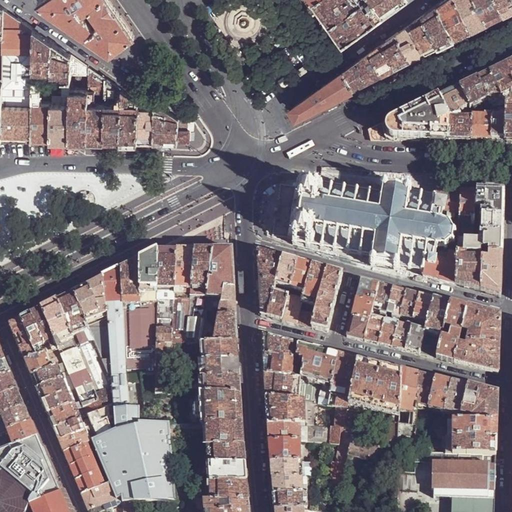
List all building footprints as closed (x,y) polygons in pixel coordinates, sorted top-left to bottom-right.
[(121,44),(135,33),(111,0),(39,0),(111,50),(121,44)] [(318,0),(317,1),(333,23),(347,43),(387,14),(377,0),(318,0)] [(407,0),(377,0),(387,14),(399,6),(407,0)] [(477,29),(462,0),(444,0),(442,2),(460,37),(468,34),(477,29)] [(462,0),(477,29),(485,25),(493,21),(482,0),(462,0)] [(482,0),(493,21),(499,18),(509,13),(501,0),(482,0)] [(511,0),(501,0),(509,13),(511,11),(511,0)] [(451,42),(460,37),(442,2),(436,6),(427,12),(444,45),(451,42)] [(20,18),(4,7),(3,36),(3,42),(3,48),(33,48),(34,27),(20,18)] [(420,18),(414,22),(429,53),(436,49),(444,45),(427,12),(420,18)] [(407,27),(400,32),(414,60),(421,57),(429,53),(414,22),(407,27)] [(42,33),(34,27),(33,48),(33,67),(52,69),(53,41),(42,33)] [(403,65),(414,60),(400,32),(393,36),(386,41),(399,67),(403,65)] [(71,76),(71,73),(72,53),(61,46),(53,41),(52,69),(61,70),(61,76),(71,76)] [(399,67),(386,41),(381,45),(373,50),(385,74),(392,71),(399,67)] [(33,48),(3,48),(3,79),(2,102),(32,103),(33,77),(33,67),(33,48)] [(385,74),(373,50),(367,54),(361,59),(371,81),(376,79),(385,74)] [(81,60),(72,53),(71,73),(89,73),(90,66),(81,60)] [(371,81),(361,59),(359,60),(354,64),(347,69),(357,88),(362,85),(371,81)] [(511,59),(509,62),(503,65),(511,82),(511,59)] [(300,74),(308,69),(305,65),(298,70),(300,74)] [(494,69),(489,72),(501,97),(511,91),(511,82),(503,65),(494,69)] [(88,102),(94,102),(94,91),(106,91),(106,77),(98,71),(96,70),(90,66),(89,73),(89,88),(88,102)] [(33,67),(33,77),(41,78),(45,78),(46,72),(52,73),(52,69),(33,67)] [(324,85),(289,109),(295,119),(330,101),(357,88),(347,69),(324,85)] [(481,76),(476,78),(487,101),(489,103),(501,97),(489,72),(481,76)] [(89,73),(71,73),(71,76),(71,82),(70,88),(89,88),(89,73)] [(289,75),(279,82),(282,85),(286,86),(291,82),(292,78),(289,75)] [(61,76),(52,76),(51,100),(62,100),(62,81),(71,82),(71,76),(61,76)] [(45,137),(51,137),(51,100),(40,100),(41,78),(33,77),(32,103),(32,137),(45,137)] [(115,82),(106,77),(106,91),(105,95),(117,95),(122,96),(122,87),(115,82)] [(466,83),(458,87),(468,107),(470,110),(487,101),(476,78),(466,83)] [(60,138),(70,138),(70,88),(71,82),(62,81),(62,100),(51,100),(51,137),(60,138)] [(130,140),(137,140),(138,99),(132,95),(122,87),(122,96),(120,139),(130,140)] [(448,93),(438,97),(449,118),(460,116),(458,112),(462,110),(468,107),(458,87),(448,93)] [(77,138),(87,138),(88,102),(89,88),(70,88),(70,138),(77,138)] [(511,91),(501,97),(505,106),(511,104),(511,91)] [(148,98),(139,92),(138,99),(137,140),(145,140),(153,140),(154,102),(148,98)] [(110,139),(120,139),(122,96),(117,95),(117,102),(105,102),(104,139),(110,139)] [(418,108),(395,120),(394,119),(392,119),(387,122),(384,124),(384,126),(383,129),(383,132),(383,134),(384,137),(387,139),(389,141),(392,142),(393,142),(398,142),(399,141),(399,140),(420,141),(448,142),(449,118),(438,97),(418,108)] [(501,97),(489,103),(492,109),(495,109),(505,106),(501,97)] [(487,101),(470,110),(471,113),(472,114),(491,109),(492,109),(489,103),(487,101)] [(32,103),(2,102),(1,136),(10,136),(32,137),(32,103)] [(104,139),(105,102),(94,102),(88,102),(87,138),(94,139),(104,139)] [(164,141),(177,141),(178,116),(168,110),(154,102),(153,140),(164,141)] [(468,107),(462,110),(464,115),(472,114),(471,113),(470,110),(468,107)] [(178,116),(177,141),(184,141),(190,141),(190,129),(190,123),(188,122),(178,116)] [(449,118),(448,142),(463,143),(471,143),(471,121),(468,121),(460,121),(460,116),(449,118)] [(499,144),(504,145),(504,118),(502,118),(495,117),(491,117),(491,119),(491,144),(499,144)] [(471,121),(471,143),(480,144),(491,144),(491,119),(487,119),(471,119),(471,121)] [(384,141),(387,139),(384,137),(383,134),(383,132),(383,129),(384,126),(380,126),(370,131),(372,141),(384,141)] [(289,234),(288,238),(288,239),(293,239),(292,240),(293,240),(293,245),(297,246),(297,245),(301,246),(310,248),(310,247),(320,248),(320,249),(324,250),(324,249),(333,251),(339,252),(346,252),(346,253),(350,254),(350,253),(359,255),(363,256),(363,255),(372,257),(373,258),(372,260),(371,260),(371,261),(370,261),(369,264),(371,264),(371,265),(372,265),(371,266),(375,267),(375,266),(379,267),(380,266),(380,265),(389,266),(389,267),(391,269),(394,269),(394,270),(397,271),(397,270),(398,270),(398,269),(400,269),(400,268),(408,269),(408,270),(411,270),(421,271),(421,272),(423,272),(435,274),(437,263),(437,262),(435,262),(436,254),(437,254),(438,252),(445,250),(446,251),(448,250),(447,248),(451,243),(454,244),(455,242),(452,241),(453,234),(456,233),(455,231),(453,231),(450,225),(452,224),(450,222),(449,223),(443,219),(443,217),(442,217),(444,209),(445,209),(447,198),(435,196),(433,196),(432,197),(423,195),(420,194),(420,195),(412,193),(412,192),(411,192),(411,191),(410,190),(406,189),(406,190),(402,189),(400,191),(400,193),(392,191),(393,190),(391,187),(388,187),(387,187),(387,186),(384,185),(384,186),(383,186),(383,187),(381,187),(381,190),(382,190),(382,191),(383,191),(382,194),(381,195),(372,193),(369,192),(369,193),(360,191),(356,190),(356,191),(349,190),(349,189),(343,188),(343,189),(334,187),(330,186),(330,187),(320,185),(320,184),(311,183),(307,183),(307,182),(303,182),(302,186),(301,186),(301,187),(296,186),(296,191),(297,191),(296,195),(295,198),(294,198),(293,203),(294,203),(293,212),(291,221),(290,226),(291,226),(290,231),(289,234)] [(447,192),(436,192),(435,196),(447,198),(445,209),(449,210),(448,216),(455,217),(455,214),(459,214),(461,193),(447,192)] [(459,214),(459,219),(471,220),(474,220),(476,193),(466,193),(461,193),(459,214)] [(463,241),(463,255),(465,255),(481,255),(481,249),(488,250),(488,255),(502,256),(503,196),(501,194),(487,193),(476,193),(474,220),(481,220),(481,238),(483,238),(483,241),(471,241),(463,241)] [(448,216),(449,210),(445,209),(444,209),(442,217),(443,217),(443,219),(449,223),(450,222),(452,224),(450,225),(453,231),(455,231),(456,233),(453,234),(452,241),(455,242),(454,244),(451,243),(447,248),(448,250),(446,251),(445,250),(438,252),(437,254),(436,254),(435,262),(437,262),(437,263),(438,263),(440,255),(457,257),(458,255),(458,237),(459,232),(459,219),(459,214),(455,214),(455,217),(448,216)] [(458,237),(458,255),(463,255),(463,241),(471,241),(472,238),(458,237)] [(141,291),(159,289),(158,251),(146,256),(140,260),(141,291)] [(158,251),(159,289),(175,289),(177,251),(158,251)] [(195,251),(177,251),(175,289),(192,289),(195,251)] [(205,251),(195,251),(192,289),(192,290),(208,290),(214,251),(205,251)] [(231,251),(214,251),(208,290),(208,298),(224,298),(226,290),(235,290),(234,274),(233,251),(231,251)] [(258,267),(259,281),(276,286),(283,259),(273,256),(258,252),(258,253),(258,267)] [(456,286),(457,257),(440,255),(438,263),(437,263),(435,274),(423,272),(422,276),(432,279),(432,280),(449,284),(454,285),(456,286)] [(457,257),(456,286),(469,289),(481,292),(481,261),(473,261),(465,261),(465,255),(463,255),(458,255),(457,257)] [(501,298),(502,256),(488,255),(488,261),(481,261),(481,292),(492,295),(497,298),(501,298)] [(283,259),(276,286),(290,289),(298,263),(296,262),(283,259)] [(121,269),(123,303),(141,304),(141,303),(141,291),(140,260),(129,265),(121,269)] [(304,264),(298,263),(290,289),(305,294),(312,267),(304,264)] [(320,269),(312,267),(305,294),(303,300),(302,303),(317,307),(327,270),(320,269)] [(110,275),(103,278),(106,311),(109,310),(109,311),(123,303),(121,269),(110,275)] [(315,316),(312,328),(328,332),(334,308),(342,275),(336,273),(327,270),(317,307),(315,316)] [(73,293),(86,322),(106,312),(106,311),(103,278),(99,280),(82,289),(73,293)] [(357,299),(374,304),(379,284),(369,281),(362,279),(357,299)] [(260,300),(261,316),(267,318),(274,292),(276,286),(259,281),(260,300)] [(386,286),(379,284),(374,304),(373,308),(384,311),(383,315),(386,316),(387,312),(394,288),(386,286)] [(399,290),(394,288),(387,312),(401,316),(407,292),(399,290)] [(141,303),(158,302),(159,289),(141,291),(141,303)] [(158,302),(158,345),(167,345),(172,345),(175,299),(175,289),(159,289),(158,302)] [(192,289),(175,289),(175,299),(191,299),(192,290),(192,289)] [(208,290),(192,290),(191,299),(188,337),(202,340),(207,304),(208,298),(208,290)] [(235,300),(235,290),(226,290),(224,298),(222,310),(221,318),(236,317),(235,300)] [(276,320),(282,321),(289,296),(274,292),(267,318),(276,320)] [(407,292),(401,316),(414,319),(420,295),(414,294),(407,292)] [(73,337),(89,330),(88,326),(86,322),(73,293),(67,297),(57,301),(73,337)] [(426,297),(420,295),(414,319),(428,323),(434,299),(426,297)] [(288,322),(296,325),(300,311),(302,303),(303,300),(289,296),(282,321),(288,322)] [(224,298),(208,298),(207,304),(214,304),(214,310),(222,310),(224,298)] [(191,299),(175,299),(172,345),(175,345),(183,345),(187,345),(188,337),(191,299)] [(354,309),(352,317),(369,323),(371,316),(372,312),(373,308),(374,304),(357,299),(354,309)] [(443,302),(434,299),(428,323),(427,327),(426,331),(426,332),(443,337),(445,327),(451,304),(443,302)] [(71,376),(76,389),(81,401),(84,408),(101,402),(98,394),(96,391),(78,349),(73,337),(57,301),(52,304),(42,309),(65,363),(71,376)] [(123,303),(126,370),(150,369),(157,369),(158,345),(158,302),(141,303),(141,304),(123,303)] [(126,370),(123,303),(109,311),(109,315),(112,373),(113,387),(114,397),(115,406),(116,420),(117,432),(93,442),(110,484),(117,500),(122,498),(123,503),(136,503),(144,503),(175,502),(175,497),(174,490),(174,484),(172,466),(171,448),(170,430),(170,425),(147,425),(140,425),(139,410),(133,410),(129,410),(128,398),(126,370)] [(451,304),(445,327),(452,329),(450,334),(461,337),(461,336),(463,328),(468,308),(458,306),(451,304)] [(468,308),(463,328),(471,330),(469,338),(500,346),(500,317),(484,313),(468,308)] [(57,367),(65,363),(42,309),(38,311),(31,315),(47,353),(54,368),(57,367)] [(86,322),(88,326),(109,315),(109,311),(109,310),(106,311),(106,312),(86,322)] [(303,326),(312,328),(315,316),(300,311),(296,325),(303,326)] [(28,316),(21,320),(37,357),(47,353),(31,315),(28,316)] [(109,315),(88,326),(89,330),(109,374),(112,373),(109,315)] [(382,317),(383,319),(371,316),(369,323),(365,341),(374,343),(379,345),(385,320),(386,316),(383,315),(382,317)] [(236,317),(221,318),(216,345),(238,344),(237,330),(236,317)] [(358,340),(365,341),(369,323),(352,317),(347,337),(358,340)] [(25,362),(37,357),(21,320),(16,322),(10,325),(16,340),(25,362)] [(386,346),(392,348),(399,324),(385,320),(379,345),(386,346)] [(400,350),(406,351),(412,327),(399,324),(392,348),(400,350)] [(412,327),(406,351),(414,353),(420,355),(423,342),(426,332),(426,331),(416,328),(412,327)] [(98,394),(113,387),(112,373),(109,374),(89,330),(73,337),(78,349),(96,391),(98,394)] [(449,362),(454,363),(460,341),(461,337),(450,334),(449,340),(442,339),(440,347),(437,359),(449,362)] [(187,345),(187,346),(201,345),(202,362),(239,362),(238,352),(238,344),(216,345),(201,345),(202,340),(188,337),(187,345)] [(263,349),(264,356),(297,360),(297,359),(299,345),(263,337),(263,349)] [(499,361),(500,346),(469,338),(468,343),(460,341),(454,363),(467,366),(499,374),(499,361)] [(423,342),(420,355),(427,356),(437,359),(440,347),(423,342)] [(166,395),(167,345),(158,345),(157,369),(157,375),(157,378),(157,395),(166,395)] [(183,345),(175,345),(175,362),(185,362),(183,345)] [(324,385),(324,387),(323,389),(322,389),(321,392),(331,394),(338,355),(318,350),(299,345),(297,359),(301,360),(300,361),(304,362),(303,369),(301,380),(301,381),(308,382),(309,384),(314,385),(316,384),(324,385)] [(0,380),(11,376),(0,349),(0,380)] [(37,357),(25,362),(32,377),(54,368),(47,353),(37,357)] [(328,407),(337,408),(349,410),(350,405),(359,360),(348,358),(338,355),(331,394),(329,400),(328,407)] [(264,367),(265,375),(295,379),(297,368),(298,361),(300,361),(301,360),(297,359),(297,360),(264,356),(264,367)] [(377,365),(359,360),(350,405),(389,414),(400,417),(400,408),(401,370),(377,365)] [(239,362),(202,362),(204,379),(240,378),(239,369),(239,362)] [(65,363),(57,367),(63,380),(71,376),(65,363)] [(63,380),(57,367),(54,368),(32,377),(35,384),(38,390),(63,380)] [(139,410),(145,410),(143,378),(142,375),(150,375),(150,369),(126,370),(128,398),(129,410),(133,410),(139,410)] [(400,408),(411,411),(410,426),(399,424),(398,447),(398,451),(399,452),(404,452),(416,452),(416,438),(416,422),(417,405),(419,375),(408,372),(401,370),(400,408)] [(266,388),(266,399),(299,402),(300,388),(301,381),(301,380),(295,379),(265,375),(266,388)] [(419,375),(417,405),(429,408),(436,379),(427,377),(419,375)] [(11,376),(0,380),(0,398),(17,391),(14,383),(11,376)] [(76,389),(71,376),(63,380),(38,390),(40,397),(43,403),(68,392),(76,389)] [(240,378),(204,379),(204,394),(240,395),(240,384),(240,378)] [(200,395),(204,394),(204,379),(178,380),(179,394),(200,395)] [(442,381),(436,379),(429,408),(442,411),(445,412),(452,383),(442,381)] [(324,387),(324,385),(316,384),(314,385),(309,384),(308,382),(301,381),(300,388),(321,392),(322,389),(323,389),(324,387)] [(458,385),(452,383),(445,412),(448,413),(462,416),(462,415),(468,387),(458,385)] [(105,411),(112,408),(111,398),(114,397),(113,387),(98,394),(101,402),(105,411)] [(483,391),(468,387),(462,415),(473,417),(472,423),(497,423),(498,413),(498,394),(483,391)] [(300,388),(299,402),(315,404),(328,407),(329,400),(320,397),(321,392),(300,388)] [(68,392),(73,404),(81,401),(76,389),(68,392)] [(17,391),(0,398),(0,417),(24,408),(20,398),(17,391)] [(73,404),(68,392),(43,403),(46,410),(48,415),(73,404)] [(321,392),(320,397),(329,400),(331,394),(321,392)] [(241,406),(240,395),(204,394),(200,395),(201,425),(206,425),(242,425),(241,406)] [(267,412),(268,426),(305,425),(310,425),(316,426),(315,404),(299,402),(266,399),(267,412)] [(81,401),(73,404),(48,415),(52,424),(54,430),(88,416),(105,411),(101,402),(84,408),(81,401)] [(0,434),(31,423),(28,415),(24,408),(0,417),(0,434)] [(105,411),(88,416),(54,430),(58,438),(59,442),(93,428),(113,420),(112,408),(105,411)] [(341,428),(341,429),(340,436),(352,437),(353,431),(354,428),(355,424),(358,412),(349,410),(337,408),(335,428),(341,428)] [(64,454),(93,442),(117,432),(116,420),(113,420),(93,428),(59,442),(63,451),(64,454)] [(400,422),(388,420),(384,439),(387,444),(398,447),(399,424),(400,422)] [(454,438),(497,439),(497,431),(497,423),(472,423),(460,422),(453,422),(454,438)] [(0,453),(10,449),(9,446),(7,447),(4,440),(10,438),(13,448),(37,438),(34,430),(31,423),(0,434),(0,453)] [(269,436),(269,443),(301,441),(308,441),(310,425),(305,425),(268,426),(269,436)] [(310,425),(308,441),(330,443),(331,427),(316,426),(310,425)] [(331,427),(330,443),(339,444),(340,436),(341,429),(341,428),(335,428),(331,427)] [(243,435),(243,429),(206,429),(208,448),(244,447),(243,435)] [(384,439),(353,431),(352,437),(348,455),(362,459),(379,463),(384,439)] [(10,449),(0,453),(0,470),(1,475),(0,474),(0,511),(27,511),(30,505),(31,506),(61,494),(58,487),(41,448),(37,438),(13,448),(10,449)] [(446,454),(497,456),(497,446),(497,439),(454,438),(448,438),(444,438),(444,449),(446,449),(446,454)] [(270,456),(271,463),(302,462),(301,441),(269,443),(270,456)] [(82,496),(110,484),(93,442),(64,454),(72,471),(79,488),(82,496)] [(244,447),(208,448),(209,466),(245,465),(244,454),(244,447)] [(433,489),(435,490),(495,492),(497,456),(446,454),(422,454),(421,454),(416,454),(416,463),(433,463),(433,489)] [(332,461),(332,478),(334,478),(344,478),(347,460),(332,461)] [(272,473),(272,479),(302,478),(302,462),(271,463),(272,473)] [(302,462),(302,478),(311,478),(310,462),(302,462)] [(245,465),(209,466),(210,484),(246,483),(245,473),(245,465)] [(273,489),(274,495),(303,494),(302,478),(272,479),(273,489)] [(334,478),(333,494),(335,494),(340,494),(344,478),(334,478)] [(246,483),(210,484),(205,484),(205,493),(210,493),(211,502),(248,501),(247,491),(246,483)] [(85,503),(89,511),(117,500),(110,484),(82,496),(85,503)] [(453,499),(452,511),(495,511),(495,506),(495,492),(435,490),(435,499),(453,499)] [(68,511),(65,502),(61,494),(31,506),(32,511),(68,511)] [(274,506),(275,511),(304,510),(307,509),(307,494),(303,494),(274,495),(274,506)] [(136,503),(123,503),(122,498),(117,500),(89,511),(88,511),(135,511),(136,511),(136,503)] [(211,502),(197,502),(198,509),(205,509),(205,511),(248,511),(249,510),(248,501),(211,502)] [(145,511),(146,511),(145,511),(144,503),(136,503),(136,511),(135,511),(145,511)]
